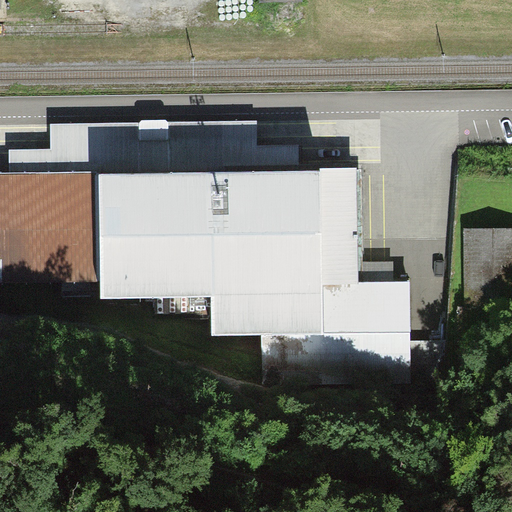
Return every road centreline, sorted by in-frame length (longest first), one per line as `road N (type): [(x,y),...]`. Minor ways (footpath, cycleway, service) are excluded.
road 1 (unclassified): [(0,106),(511,101)]
road 2 (track): [(0,431),(120,449),(311,511)]
